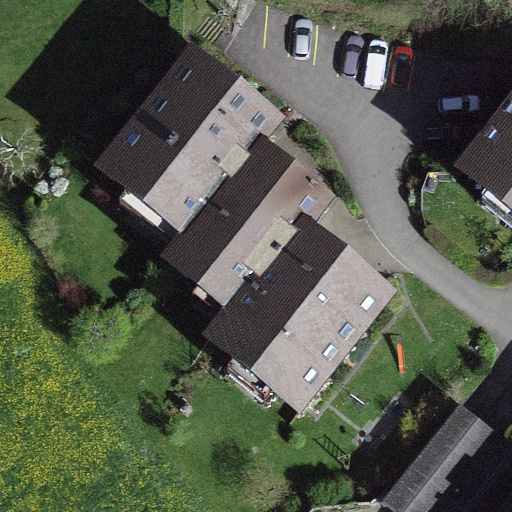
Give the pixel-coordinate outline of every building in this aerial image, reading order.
[(225,223),(262,176),(261,175),(247,164),(274,130),(191,65),(104,174),(190,242),(171,265),(172,266),(214,214),(225,223)] [(511,113),(466,173),(494,195),(510,194),(511,195),(511,113)] [(172,266),(234,316),(292,246),(322,208),(269,165),(261,175),(262,176),(225,223),(214,214),(172,266)] [(312,262),(292,246),(234,316),(212,343),(298,412),(385,304),(320,251),(312,262)] [(511,511),(511,458),(456,413),(390,496),(410,511),(511,511)]
